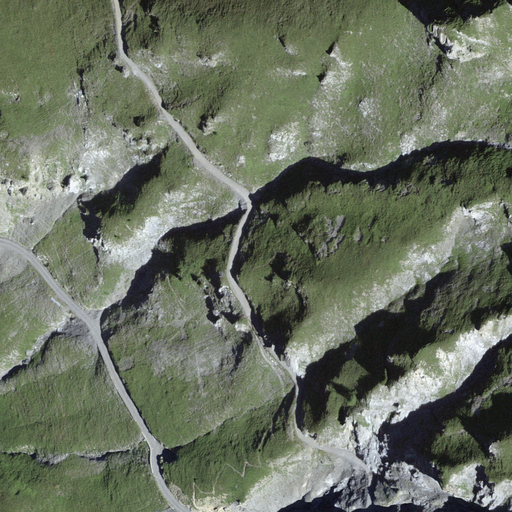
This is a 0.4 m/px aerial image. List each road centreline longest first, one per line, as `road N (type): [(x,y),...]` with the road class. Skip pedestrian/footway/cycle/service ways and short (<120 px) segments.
road 1 (track): [(364,511),(365,475),(349,459),(303,440),(294,378),(230,274),(247,204),(123,57),(116,0)]
road 2 (track): [(181,511),(155,477),(152,446),(88,321),(32,259),(0,242)]
